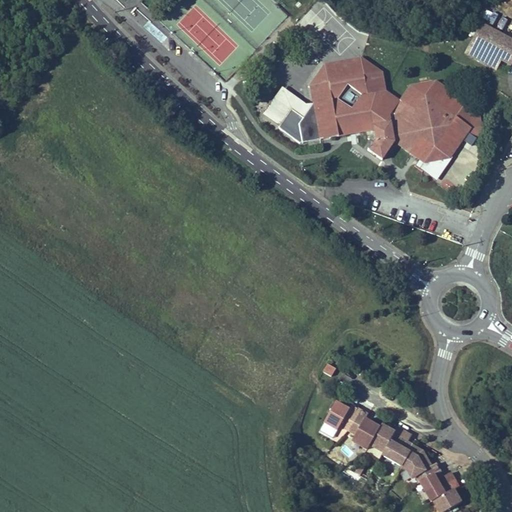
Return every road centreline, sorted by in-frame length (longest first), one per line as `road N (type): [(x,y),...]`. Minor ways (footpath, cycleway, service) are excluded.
road 1 (tertiary): [(414,274),(217,130),(83,0)]
road 2 (residential): [(345,378),(437,435),(450,433)]
